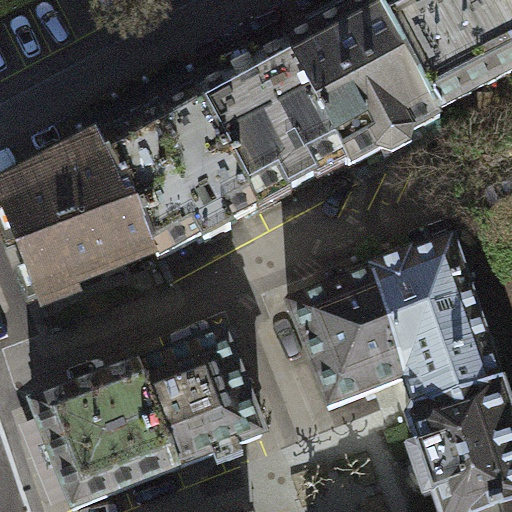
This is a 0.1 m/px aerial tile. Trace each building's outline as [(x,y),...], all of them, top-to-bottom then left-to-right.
[(411,141),(407,133),(437,117),(434,113),(374,0),(366,0),(283,44),(344,157),(347,165),(379,148),(383,156),(411,141)] [(511,0),(374,0),(434,113),(511,71),(511,0)] [(344,157),(283,44),(194,91),(254,204),(344,157)] [(230,219),(254,204),(194,91),(97,143),(117,177),(124,174),(157,256),(197,237),(208,239),(229,227),(230,219)] [(97,143),(0,194),(0,199),(36,300),(157,256),(124,174),(117,177),(97,143)] [(511,199),(481,215),(511,303),(511,199)] [(477,311),(452,238),(370,270),(403,376),(398,382),(404,397),(410,411),(500,380),(477,311)] [(370,270),(287,305),(327,408),(398,382),(403,376),(370,270)] [(257,434),(215,330),(127,365),(169,469),(257,434)] [(127,365),(24,406),(66,510),(169,469),(127,365)] [(405,419),(415,448),(406,452),(422,499),(431,496),(436,511),(495,511),(511,506),(511,415),(500,380),(410,411),(405,419)]
